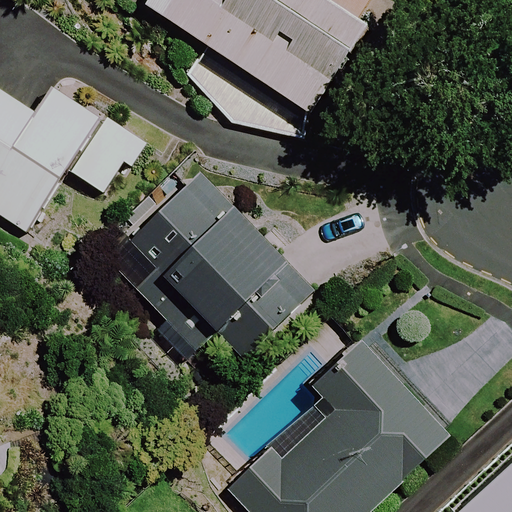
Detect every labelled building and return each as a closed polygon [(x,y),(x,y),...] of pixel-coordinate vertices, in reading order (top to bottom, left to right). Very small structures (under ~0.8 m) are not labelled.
[(187,72),(229,127),(302,138),(315,119),(373,33),(359,24),(374,2),(371,0),(154,0),(149,9),(205,46),(187,72)] [(42,119),(0,94),(0,216),(32,235),(68,173),(110,198),(130,164),(137,169),(150,148),(57,93),(42,119)] [(200,174),(109,262),(198,354),(219,333),(247,362),(317,295),(289,266),(238,213),(200,174)] [(369,511),(449,439),(365,347),(315,393),(333,413),(286,456),(279,448),(231,492),(249,511),(369,511)] [(511,511),(511,487),(483,511),(511,511)]
